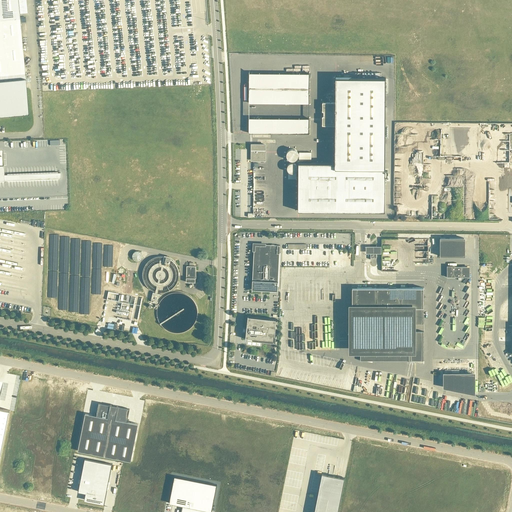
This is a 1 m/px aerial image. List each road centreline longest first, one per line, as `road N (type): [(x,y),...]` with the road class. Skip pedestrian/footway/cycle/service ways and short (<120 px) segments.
road 1 (unclassified): [(0,360),(511,463)]
road 2 (unclassified): [(221,224),(511,227)]
road 3 (unclassified): [(221,224),(213,0)]
road 4 (unclassified): [(214,363),(0,321)]
road 5 (unknown): [(442,279),(442,260),(475,263),(474,344),(470,353),(432,352)]
road 6 (unknown): [(349,240),(246,239),(240,305)]
road 7 (unclassified): [(214,363),(221,224)]
road 8 (unknown): [(436,168),(426,153),(412,152),(404,190),(408,204),(422,205),(436,179)]
road 9 (unknown): [(510,227),(504,171),(436,168)]
road 10 (unknown): [(287,308),(289,364),(326,370),(352,359)]
